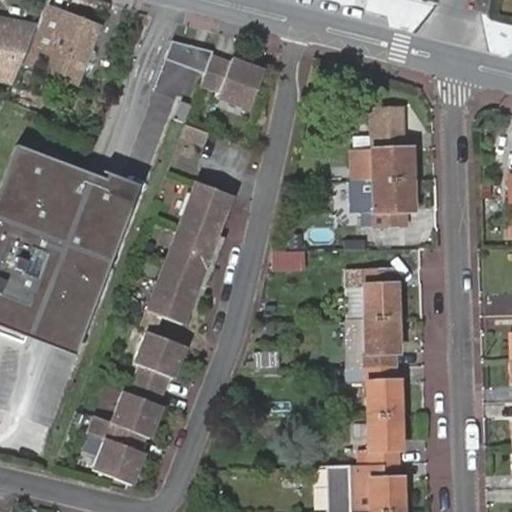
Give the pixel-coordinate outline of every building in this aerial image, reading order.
[(99,28),(50,7),(26,65),(74,85),(99,28)] [(0,78),(13,81),(21,61),(35,27),(0,21),(0,78)] [(168,53),(206,67),(208,63),(212,53),(173,38),(168,53)] [(226,70),(208,63),(206,67),(197,91),(216,98),(221,100),(218,107),(245,117),(260,78),(228,65),(226,70)] [(47,87),(22,77),(17,90),(42,99),(47,87)] [(350,155),(351,183),(358,183),(412,182),(412,149),(403,149),(402,110),(350,111),(350,136),(371,135),(371,155),(350,155)] [(207,137),(183,127),(178,143),(201,153),(207,137)] [(371,155),(371,135),(350,136),(350,155),(371,155)] [(17,145),(0,189),(0,333),(24,343),(27,336),(46,343),(76,355),(141,184),(110,172),(104,170),(101,178),(17,145)] [(413,213),(412,182),(358,183),(358,215),(359,228),(406,228),(406,213),(413,213)] [(358,215),(358,183),(351,183),(335,184),(336,216),(347,215),(358,215)] [(204,246),(217,241),(231,207),(193,192),(176,235),(204,246)] [(359,228),(358,215),(347,215),(347,229),(359,228)] [(301,231),(283,231),(284,247),(302,246),(301,231)] [(176,235),(162,270),(189,281),(203,276),(209,259),(204,246),(176,235)] [(203,296),(216,260),(219,251),(222,243),(217,241),(204,246),(209,259),(203,276),(189,281),(196,294),(203,296)] [(304,253),(270,254),(271,270),(303,269),(304,253)] [(362,320),(397,319),(396,284),(392,285),(391,269),(345,270),(346,289),(361,289),(362,320)] [(161,320),(182,329),(196,294),(189,281),(162,270),(144,314),(161,320)] [(144,314),(141,322),(138,331),(144,333),(145,334),(154,337),(161,320),(144,314)] [(362,320),(343,321),(344,370),(394,368),(394,356),(399,355),(397,319),(362,320)] [(138,367),(132,381),(163,393),(169,379),(175,382),(187,352),(145,335),(145,334),(144,333),(132,364),(138,367)] [(276,354),(254,355),(255,368),(276,367),(276,354)] [(394,368),(344,370),(345,384),(365,383),(366,418),(401,416),(399,382),(395,382),(394,368)] [(163,393),(132,381),(126,395),(121,393),(109,424),(147,439),(152,441),(165,409),(158,407),(163,393)] [(401,416),(366,418),(367,466),(398,465),(398,451),(402,451),(401,416)] [(109,424),(96,419),(89,435),(103,441),(91,472),(133,487),(146,454),(142,452),(147,439),(109,424)] [(350,482),(350,511),(403,511),(402,478),(399,478),(398,465),(367,466),(368,482),(359,482),(350,482)] [(350,511),(350,482),(359,482),(358,466),(324,467),(324,511),(350,511)] [(367,466),(358,466),(359,482),(368,482),(367,466)]
